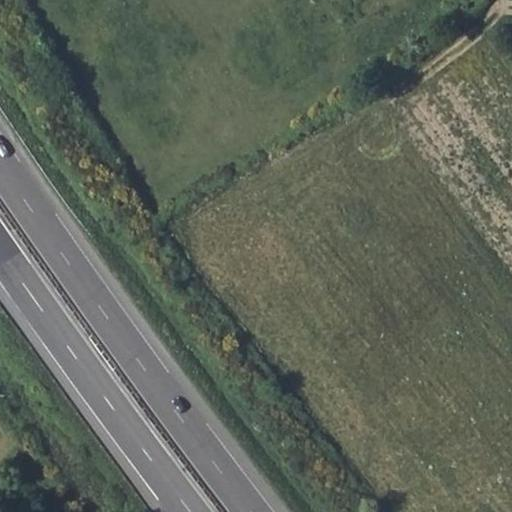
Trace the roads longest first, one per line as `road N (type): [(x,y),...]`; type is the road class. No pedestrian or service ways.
road 1 (trunk): [(252,511),(0,164)]
road 2 (trunk): [(0,251),(191,511)]
